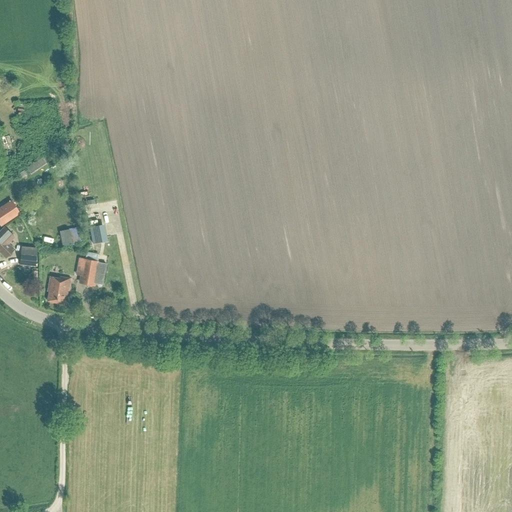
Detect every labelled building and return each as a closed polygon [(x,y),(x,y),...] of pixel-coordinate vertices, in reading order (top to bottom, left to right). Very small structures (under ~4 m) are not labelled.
[(31,174),(47,164),(42,157),(26,167),(31,174)] [(12,200),(0,207),(0,225),(1,227),(21,214),(12,200)] [(0,252),(6,258),(14,250),(8,244),(15,238),(4,226),(0,230),(0,252)] [(36,266),(37,252),(37,248),(27,247),(26,251),(20,250),(19,265),(36,266)] [(84,259),(80,283),(94,286),(95,280),(102,282),(105,264),(98,262),(98,261),(84,259)] [(64,304),(66,290),(69,290),(70,278),(59,276),(58,278),(49,277),(47,292),(49,292),(47,302),(64,304)]
